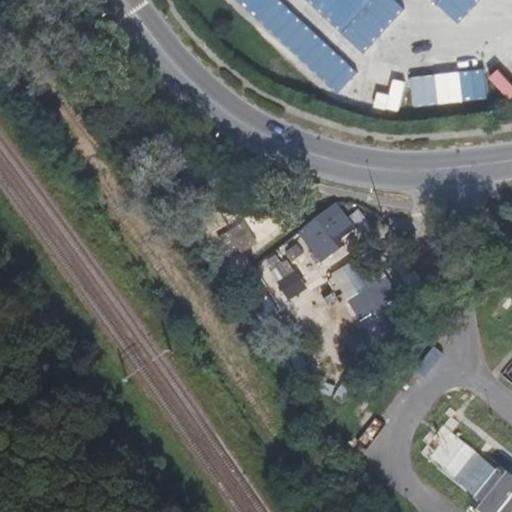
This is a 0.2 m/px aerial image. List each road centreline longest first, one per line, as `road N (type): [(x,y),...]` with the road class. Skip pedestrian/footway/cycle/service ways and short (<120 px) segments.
road 1 (tertiary): [(117,0),(187,86),(247,129),(310,159),(382,171),(511,162)]
road 2 (unknown): [(453,38),(362,44),(301,0)]
